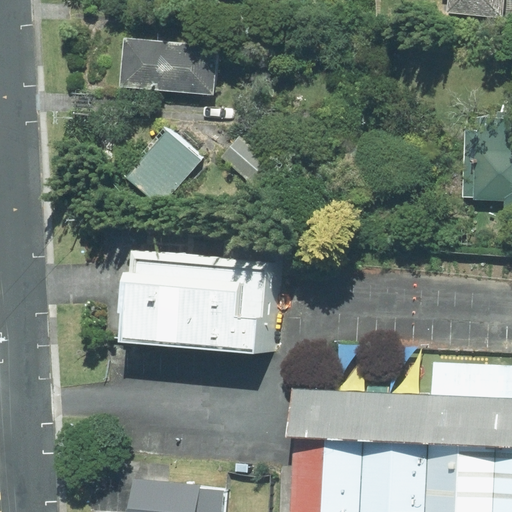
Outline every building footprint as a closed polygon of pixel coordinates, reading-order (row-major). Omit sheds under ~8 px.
[(447,0),(446,16),(502,22),(504,0),(447,0)] [(119,91),(215,99),(219,49),(123,41),(119,91)] [(511,128),(466,126),(462,200),(505,202),(504,217),(511,217),(511,128)] [(202,163),(168,134),(127,181),(161,210),(202,163)] [(240,137),(220,160),(257,191),(276,168),(240,137)] [(275,257),(144,249),(138,348),(269,355),(275,257)] [(511,401),(297,388),(293,443),(369,447),(435,451),(510,456),(511,455),(511,401)] [(289,511),(365,511),(369,447),(293,443),(289,511)] [(431,511),(435,451),(369,447),(365,511),(431,511)] [(506,511),(510,456),(435,451),(431,511),(506,511)] [(205,511),(208,481),(135,477),(133,511),(205,511)]
